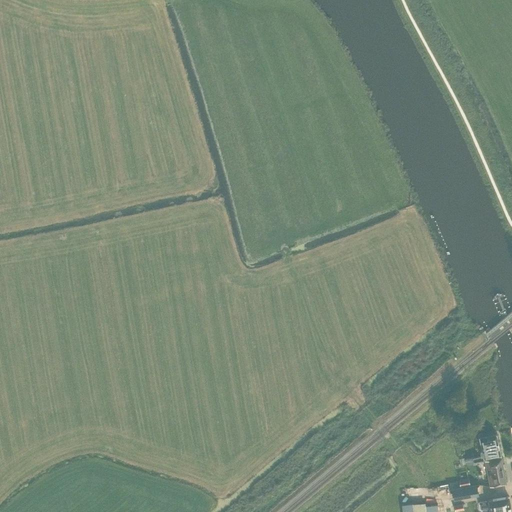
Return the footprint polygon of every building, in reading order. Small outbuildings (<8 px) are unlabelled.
[(465,458),(466,463),(474,462),(485,460),(484,458),(501,455),(497,434),(480,437),(483,455),(473,457),(465,458)] [(485,460),(490,486),(506,483),(501,457),(485,460)] [(468,478),(459,480),(460,486),(469,485),(468,478)] [(454,500),(467,497),(478,495),(476,485),(458,487),(452,489),(454,500)] [(511,511),(509,496),(493,499),(488,500),(490,511),(511,511)] [(412,503),(402,504),(402,511),(437,511),(438,511),(437,504),(425,505),(425,502),(413,503),(412,503)]
